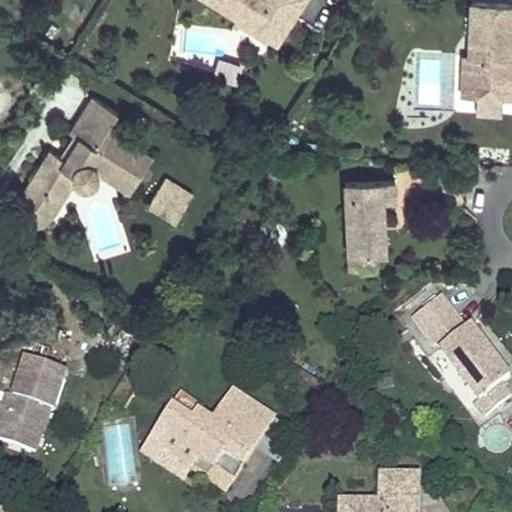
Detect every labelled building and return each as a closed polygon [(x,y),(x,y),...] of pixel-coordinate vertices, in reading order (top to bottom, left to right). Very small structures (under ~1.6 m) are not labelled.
[(208,0),(238,19),(244,9),(283,33),(303,0),(208,0)] [(511,52),(511,51),(511,4),(472,3),(469,56),(464,56),(462,82),(477,83),(477,96),(479,96),(500,97),(502,97),(503,79),(511,79),(511,58),(511,59),(507,59),(507,52),(511,52)] [(277,43),(283,33),(244,9),(238,19),(277,43)] [(511,97),(511,79),(503,79),(502,97),(511,97)] [(477,83),(462,82),(462,95),(477,96),(477,83)] [(49,148),(20,196),(36,206),(46,191),(62,201),(75,181),(81,186),(90,186),(97,180),(98,173),(129,192),(153,154),(108,126),(117,111),(92,95),(69,131),(73,133),(66,145),(70,147),(64,158),(60,155),(49,148)] [(500,97),(479,96),(478,114),(499,115),(500,97)] [(66,145),(60,155),(64,158),(70,147),(66,145)] [(155,193),(183,210),(191,196),(172,184),(174,181),(165,176),(155,193)] [(395,179),(344,181),(348,255),(373,254),(386,253),(385,230),(381,230),(380,220),(384,220),(383,197),(396,196),(395,179)] [(172,184),(191,196),(193,193),(174,181),(172,184)] [(52,217),(62,201),(46,191),(36,206),(20,196),(16,204),(16,210),(20,219),(26,224),(32,226),(42,225),(52,217)] [(148,204),(176,221),(183,210),(155,193),(148,204)] [(250,222),(254,208),(242,204),(238,218),(250,222)] [(373,254),(348,255),(349,270),(374,269),(373,254)] [(437,344),(462,324),(441,296),(413,318),(435,346),(437,344)] [(266,308),(251,299),(243,312),(258,321),(266,308)] [(437,344),(440,349),(466,329),(462,324),(437,344)] [(440,349),(479,400),(475,403),(485,417),(511,397),(501,384),(510,377),(491,352),(488,354),(479,343),(483,341),(471,325),(466,329),(440,349)] [(0,422),(0,440),(35,453),(50,410),(54,412),(67,373),(27,359),(9,411),(4,410),(0,422)] [(394,386),(390,373),(375,377),(379,390),(394,386)] [(137,383),(126,376),(107,407),(118,413),(137,383)] [(271,420),(235,396),(215,426),(200,417),(195,425),(174,411),(162,430),(172,436),(161,453),(227,496),(255,453),(250,451),(271,420)] [(182,399),(174,411),(195,425),(200,417),(202,413),(182,399)] [(296,436),(271,420),(250,451),(255,453),(279,469),(296,436)] [(105,426),(106,478),(131,477),(130,426),(105,426)] [(172,436),(162,430),(143,458),(219,508),(227,496),(161,453),(172,436)] [(418,511),(420,478),(381,477),(381,503),(340,502),(340,511),(418,511)]
